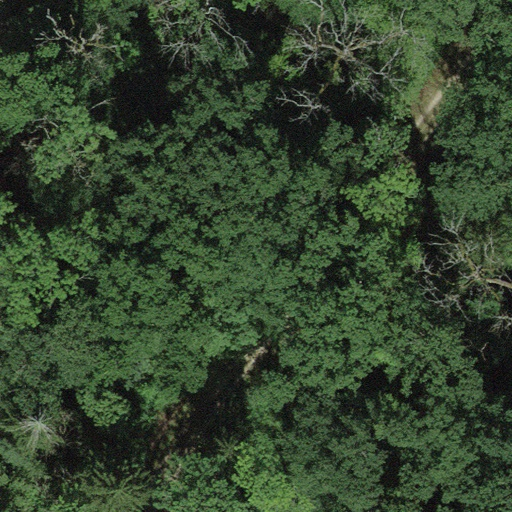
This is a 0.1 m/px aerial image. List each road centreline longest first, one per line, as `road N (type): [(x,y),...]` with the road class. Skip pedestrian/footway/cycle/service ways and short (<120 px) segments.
road 1 (track): [(511,11),(164,511)]
road 2 (track): [(0,422),(114,511)]
